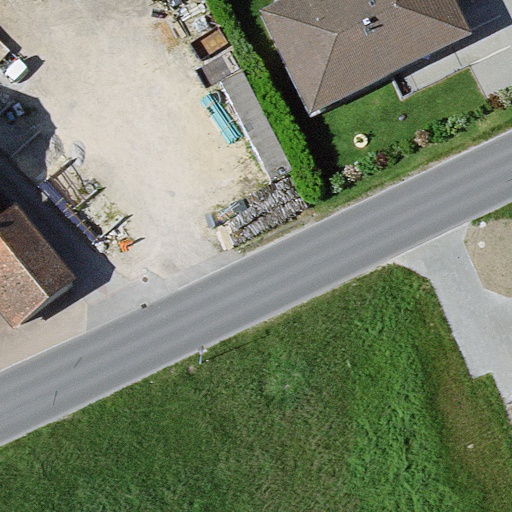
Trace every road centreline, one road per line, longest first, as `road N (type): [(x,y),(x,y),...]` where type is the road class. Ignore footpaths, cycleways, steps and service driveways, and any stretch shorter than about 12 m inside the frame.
road 1 (secondary): [(0,408),(511,167)]
road 2 (unknown): [(138,343),(0,164)]
